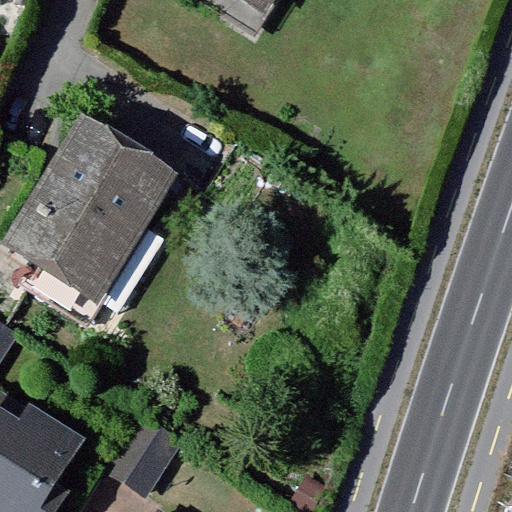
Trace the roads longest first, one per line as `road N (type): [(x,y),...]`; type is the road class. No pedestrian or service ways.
road 1 (primary): [(411,511),(511,204)]
road 2 (unknown): [(32,102),(188,166)]
